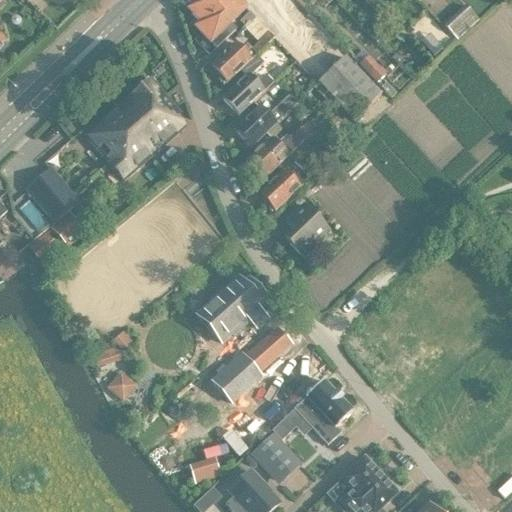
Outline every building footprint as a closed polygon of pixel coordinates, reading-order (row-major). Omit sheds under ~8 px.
[(231,27),(204,0),(198,0),(187,12),(199,24),(194,29),(201,37),(195,43),(208,57),(235,31),(230,27),(231,27)] [(204,0),(231,27),(247,11),(236,0),(204,0)] [(277,0),(290,13),(299,5),(294,0),(277,0)] [(480,21),(479,20),(477,18),(476,17),(467,7),(445,26),(454,36),(455,37),(459,41),(471,29),(480,21)] [(255,19),(248,11),(238,20),(246,28),(255,19)] [(11,18),(10,21),(12,24),(14,25),(17,25),(20,23),(20,20),(19,17),(17,15),(14,16),(11,18)] [(396,24),(388,32),(398,43),(407,35),(396,24)] [(244,54),(235,44),(210,68),(226,85),(239,72),(255,56),(255,57),(256,56),(256,55),(274,39),(265,30),(248,47),(250,49),(244,54)] [(255,100),(268,87),(273,83),(265,75),(255,85),(248,77),(262,64),(255,57),(255,56),(239,72),(245,78),(221,100),(238,117),(256,100),(255,100)] [(385,75),(367,57),(358,66),(376,84),(385,75)] [(354,121),(381,96),(344,58),(317,83),(354,121)] [(107,163),(135,139),(134,124),(166,98),(150,80),(129,98),(130,99),(122,106),(122,105),(84,136),(106,162),(107,163)] [(267,116),(258,107),(233,132),(251,150),(254,147),(253,146),(276,124),(298,104),(289,95),(267,116)] [(176,118),(180,115),(166,98),(134,124),(135,139),(107,163),(123,182),(185,128),(176,118)] [(262,181),(277,167),(313,132),(325,121),(318,114),(310,121),(309,121),(290,139),(276,124),(253,146),(254,147),(258,152),(246,164),(262,181)] [(63,126),(70,134),(75,130),(67,121),(63,126)] [(300,189),(299,188),(308,181),(300,172),(301,171),(296,165),(322,141),(313,132),(277,167),(282,172),(258,195),(274,213),(300,189)] [(28,184),(58,220),(78,203),(47,168),(28,184)] [(302,259),(329,232),(303,205),(284,224),(291,231),(283,240),(302,259)] [(87,217),(80,209),(75,214),(82,222),(87,217)] [(68,211),(58,220),(50,227),(67,246),(85,231),(68,211)] [(237,278),(196,315),(221,343),(230,334),(232,336),(249,321),(255,328),(266,318),(258,309),(260,308),(259,306),(265,301),(266,302),(267,301),(249,281),(247,279),(242,284),(237,278)] [(423,287),(380,326),(389,336),(387,338),(407,360),(440,331),(420,309),(432,298),(423,287)] [(240,355),(211,381),(230,403),(260,377),(257,374),(290,345),(276,329),(266,338),(267,340),(258,348),(256,346),(243,358),(240,355)] [(120,350),(130,341),(122,331),(112,340),(120,350)] [(92,355),(96,367),(121,359),(118,347),(92,355)] [(429,395),(447,415),(488,378),(470,358),(429,395)] [(135,388),(119,375),(108,388),(124,401),(135,388)] [(340,434),(335,428),(351,413),(322,382),(305,399),(293,411),(326,446),(340,434)] [(280,423),(271,431),(280,441),(290,433),(280,423)] [(299,463),(272,435),(252,453),(279,482),(299,463)] [(380,511),(379,510),(396,494),(396,493),(365,461),(364,459),(340,481),(342,483),(351,492),(339,503),(347,511),(380,511)] [(202,465),(208,482),(219,478),(214,461),(202,465)] [(266,511),(278,500),(282,497),(252,466),(248,470),(231,486),(256,511),(266,511)] [(203,511),(211,505),(202,496),(191,506),(196,511),(203,511)]
